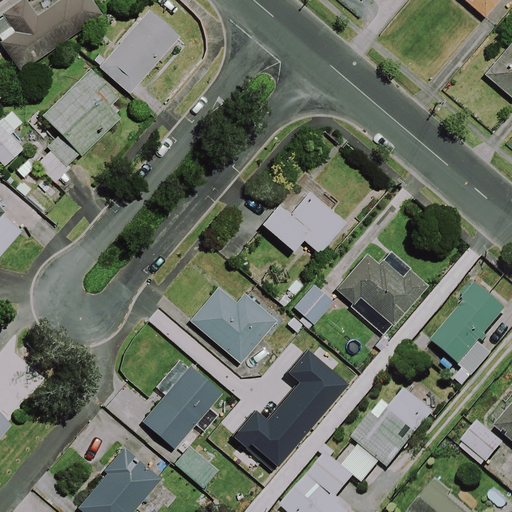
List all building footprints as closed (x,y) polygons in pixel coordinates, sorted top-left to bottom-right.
[(98,17),(86,0),(63,0),(34,21),(22,4),(2,19),(9,29),(0,35),(0,46),(19,74),(98,17)] [(498,0),(458,0),(481,20),(498,0)] [(176,41),(146,14),(96,70),(126,97),(176,41)] [(511,44),(483,79),(511,103),(511,101),(511,44)] [(56,135),(45,147),(67,170),(117,121),(103,108),(113,99),(86,71),(39,117),(56,135)] [(21,125),(9,112),(0,121),(0,165),(3,169),(21,152),(8,137),(21,125)] [(39,147),(14,171),(23,180),(34,170),(51,187),(65,174),(39,147)] [(335,205),(301,176),(258,227),(290,255),(301,242),(317,256),(343,226),(328,213),(335,205)] [(0,255),(18,234),(0,218),(0,255)] [(399,282),(364,255),(334,293),(351,306),(356,300),(391,328),(425,287),(407,272),(399,282)] [(335,298),(317,281),(291,310),(310,326),(335,298)] [(505,311),(475,286),(449,316),(426,342),(459,371),(450,381),(460,389),(496,347),(483,336),(505,311)] [(233,306),(215,291),(187,323),(237,366),(273,324),(241,296),(233,306)] [(206,387),(180,365),(159,391),(163,395),(139,424),(172,451),(218,396),(206,387)] [(316,399),(282,371),(259,398),(293,427),(316,399)] [(389,408),(376,396),(343,432),(384,470),(432,417),(404,391),(389,408)] [(0,398),(0,423),(12,409),(0,398)] [(511,408),(511,407),(492,430),(511,447),(511,408)] [(500,445),(474,424),(454,448),(481,469),(500,445)] [(215,472),(187,448),(172,466),(200,490),(215,472)] [(376,466),(356,448),(338,468),(330,461),(335,456),(328,451),(279,507),(285,511),(340,511),(330,503),(351,478),(360,485),(376,466)] [(131,511),(158,481),(121,450),(100,475),(103,478),(76,510),(78,511),(131,511)] [(465,511),(433,484),(408,511),(465,511)]
